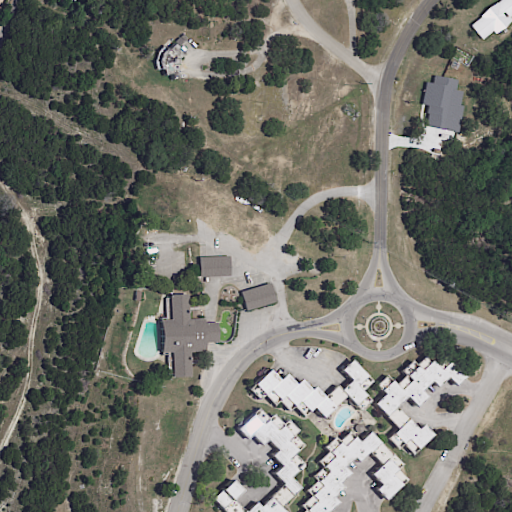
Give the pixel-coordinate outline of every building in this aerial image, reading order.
[(470,26),(481,17),(480,16),(496,2),(497,3),(500,0),(511,0),(511,15),(509,18),(511,21),(495,34),(492,31),(482,40),(470,26)] [(184,43),(178,48),(175,43),(180,39),(184,43)] [(175,51),(181,57),(176,63),(177,64),(175,68),(174,69),(176,82),(170,83),(168,78),(162,79),(160,72),(158,73),(156,65),(159,57),(164,51),(166,53),(172,47),(175,51)] [(425,125),(446,129),(448,120),(453,121),(459,91),(451,90),(451,91),(444,90),(446,82),(434,79),(430,98),(425,125)] [(222,221),(225,223),(223,228),(220,226),(217,230),(191,216),(203,194),(229,209),(222,221)] [(234,231),(246,224),(237,209),(225,217),(234,231)] [(228,279),(198,280),(197,260),(227,259),(228,279)] [(245,314),(239,295),(268,286),(274,305),(245,314)] [(187,309),(188,321),(203,320),(203,324),(216,324),(217,343),(204,344),(204,352),(189,353),(190,379),(172,380),(171,354),(160,354),(158,322),(170,321),(168,297),(187,296),(187,309)] [(464,378),(454,388),(446,379),(435,389),(430,383),(419,393),(425,399),(414,409),(405,399),(395,409),(415,431),(421,426),(431,437),(410,456),(401,446),(395,451),(385,441),(396,431),(372,405),(383,396),(374,386),(385,377),(393,386),(403,377),(399,372),(410,362),(414,366),(424,357),(433,366),(444,356),(464,378)] [(369,402),(358,412),(344,397),(321,420),(311,409),(302,418),(292,408),(287,413),(277,402),(273,407),(263,396),(258,401),(247,390),(267,371),(277,381),(283,375),(294,386),(298,381),(308,391),(312,388),(322,398),(334,386),(339,391),(349,381),(339,371),(350,361),(370,383),(360,392),(369,402)] [(285,503),(280,508),(284,511),(223,511),(211,500),(231,481),(241,491),(239,492),(242,495),(238,498),(236,496),(232,500),(244,511),(246,511),(255,503),(259,508),(282,485),(272,474),(280,466),(270,456),(276,450),(267,441),(261,446),(251,436),(247,440),(236,430),(258,408),(268,418),(272,414),(283,425),(287,420),(298,431),(293,436),(303,446),(293,455),(303,465),(290,478),(299,489),(285,503)] [(367,433),(390,456),(391,455),(401,465),(395,471),(405,481),(384,502),(374,491),(379,486),(368,476),(379,466),(367,453),(356,463),(352,459),(342,469),(348,475),(338,485),(341,489),(331,499),(336,504),(328,511),(302,511),(303,511),(299,507),(309,497),(304,492),(314,482),(310,478),(321,468),(316,463),(326,453),(322,449),(332,438),(337,442),(347,433),(357,443),(367,433)]
